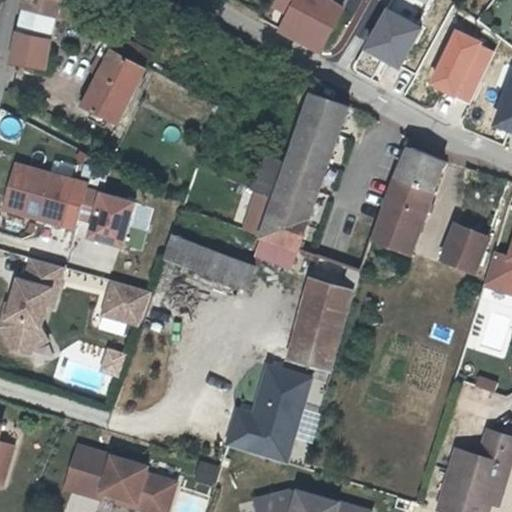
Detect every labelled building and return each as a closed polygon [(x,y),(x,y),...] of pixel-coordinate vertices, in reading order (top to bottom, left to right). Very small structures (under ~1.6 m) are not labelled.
[(25,0),(23,9),(56,17),(56,16),(60,4),(60,0),(25,0)] [(342,11),(323,0),(295,0),(292,7),(279,30),(318,53),(342,11)] [(102,28),(60,4),(56,16),(56,17),(57,17),(96,38),(102,28)] [(431,30),(390,7),(366,49),(406,73),(431,30)] [(23,9),(11,64),(44,72),(52,40),(51,39),(56,17),(23,9)] [(115,49),(119,40),(124,31),(107,22),(102,28),(96,38),(115,49)] [(496,47),(457,29),(431,85),(470,103),(496,47)] [(134,48),(119,40),(115,49),(131,57),(134,48)] [(131,57),(148,66),(152,58),(134,48),(131,57)] [(85,104),(118,122),(148,66),(131,57),(115,49),(85,104)] [(511,86),(500,126),(511,129),(511,86)] [(300,251),(315,212),(348,107),(312,95),(264,238),(300,251)] [(17,139),(22,121),(8,117),(3,134),(17,139)] [(413,252),(427,212),(446,164),(409,150),(391,199),(376,238),(413,252)] [(141,198),(19,161),(4,211),(126,248),(141,198)] [(459,226),(445,261),(475,272),(488,238),(459,226)] [(495,247),(482,282),(511,293),(511,232),(505,251),(495,247)] [(256,267),(175,236),(166,259),(247,290),(256,267)] [(296,252),(263,240),(257,257),(290,269),(296,252)] [(59,287),(18,275),(2,327),(13,350),(40,352),(59,287)] [(355,289),(311,277),(289,359),(333,371),(355,289)] [(153,291),(114,280),(104,315),(144,326),(153,291)] [(288,463),(313,379),(271,367),(254,426),(236,421),(229,446),(288,463)] [(458,410),(485,418),(490,404),(462,396),(458,410)] [(0,426),(0,479),(10,447),(0,443),(0,426)] [(511,462),(511,438),(490,432),(483,458),(458,451),(443,504),(471,511),(490,511),(493,503),(496,492),(503,494),(511,462)] [(150,472),(82,451),(69,493),(104,504),(106,496),(121,501),(138,507),(136,511),(169,511),(177,488),(147,479),(150,472)] [(215,482),(217,462),(196,459),(194,480),(215,482)] [(500,505),(503,494),(496,492),(493,503),(500,505)] [(294,498),(251,510),(251,511),(355,511),(304,498),(303,500),(294,498)] [(121,501),(119,507),(135,511),(136,511),(138,507),(121,501)]
